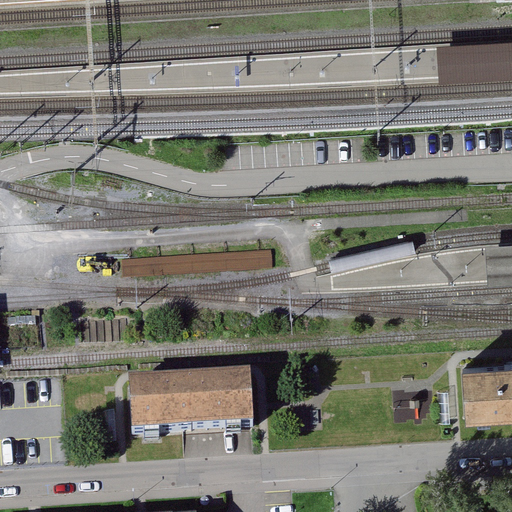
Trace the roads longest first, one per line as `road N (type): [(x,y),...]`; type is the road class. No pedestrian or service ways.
road 1 (residential): [(0,488),(362,464)]
road 2 (residential): [(362,464),(511,454)]
